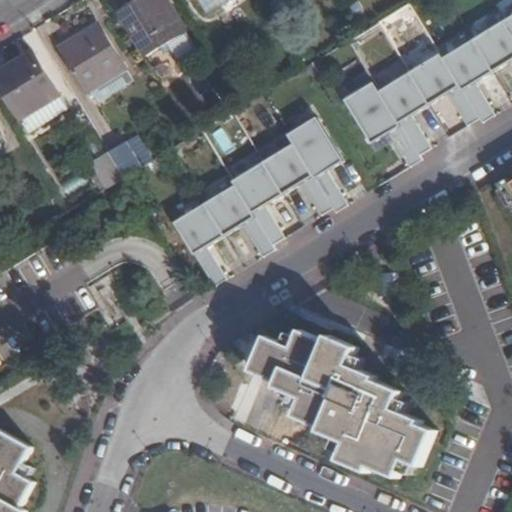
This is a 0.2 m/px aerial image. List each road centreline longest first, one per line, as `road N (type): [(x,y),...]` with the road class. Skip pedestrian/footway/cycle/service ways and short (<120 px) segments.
road 1 (residential): [(140,405),(198,322),(511,132)]
road 2 (residential): [(379,511),(140,405)]
